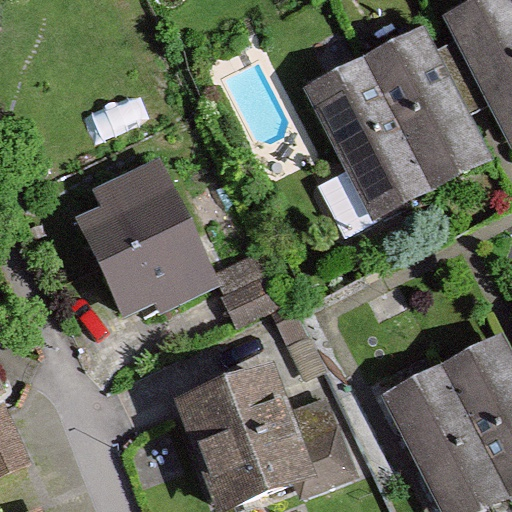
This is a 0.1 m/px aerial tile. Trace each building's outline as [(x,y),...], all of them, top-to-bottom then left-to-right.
[(511,0),(485,0),(432,28),(501,160),(511,153),(511,0)] [(480,171),(413,39),(296,98),(338,183),(314,196),(340,248),(389,223),(387,218),(397,213),(449,187),(480,171)] [(152,326),(210,296),(146,170),(84,202),(93,218),(67,231),(119,332),(147,317),(152,326)] [(261,259),(216,282),(237,328),(283,307),(261,259)] [(480,511),(511,496),(511,392),(489,346),(458,361),(404,388),(373,403),(427,511),(480,511)] [(261,511),(300,498),(255,372),(159,407),(197,511),(261,511)] [(0,482),(26,471),(1,414),(0,414),(0,482)]
